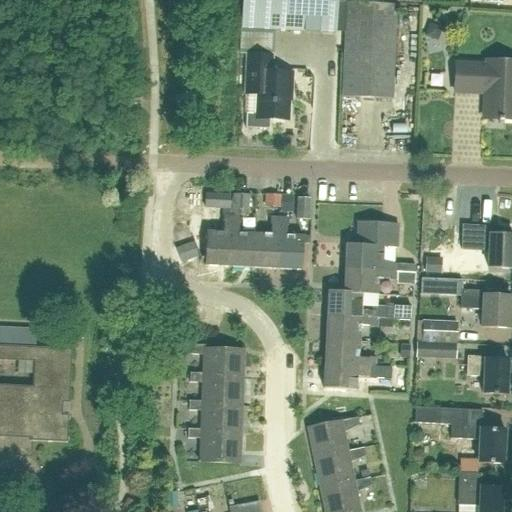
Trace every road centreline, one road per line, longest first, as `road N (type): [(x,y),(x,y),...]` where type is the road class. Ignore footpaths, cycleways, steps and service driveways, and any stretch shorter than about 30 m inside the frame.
road 1 (residential): [(282,511),(268,332),(165,273),(165,166)]
road 2 (residential): [(511,178),(165,166)]
